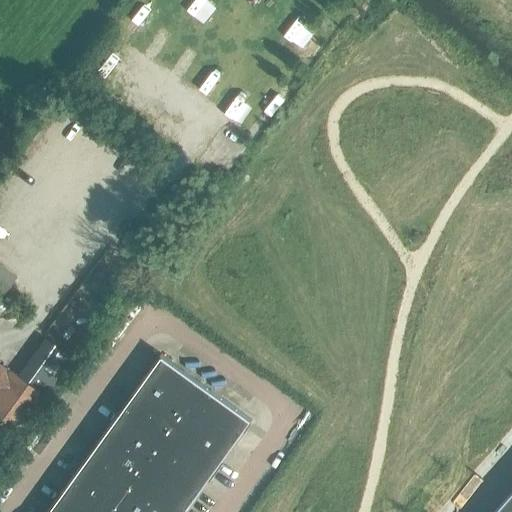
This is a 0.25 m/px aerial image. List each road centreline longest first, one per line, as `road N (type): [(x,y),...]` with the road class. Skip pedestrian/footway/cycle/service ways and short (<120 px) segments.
road 1 (track): [(359,511),(414,267),(511,121)]
road 2 (track): [(414,267),(352,182),(332,145),(333,121),(375,83),(427,80),(508,125)]
